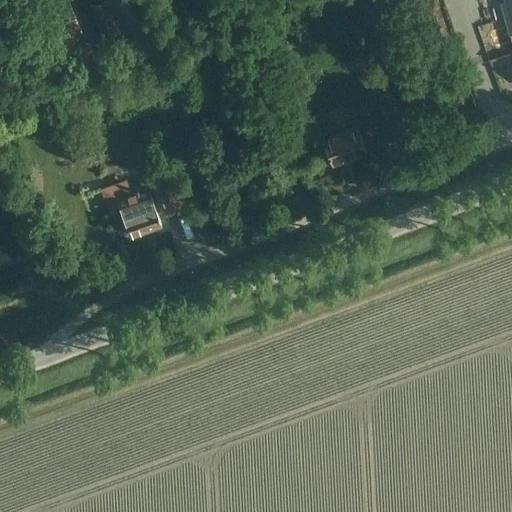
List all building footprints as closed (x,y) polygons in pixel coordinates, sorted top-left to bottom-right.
[(100,37),(119,30),(108,0),(100,0),(88,4),(100,37)] [(511,0),(500,0),(511,47),(511,0)] [(316,111),(304,115),(314,142),(322,139),(331,163),(366,151),(359,131),(385,122),(375,95),(353,103),(353,104),(346,107),(340,104),(317,113),(316,111)] [(255,181),(278,173),(265,136),(242,144),(255,181)] [(173,174),(116,194),(130,235),(161,224),(156,211),(182,202),(192,198),(182,171),(173,174)]
